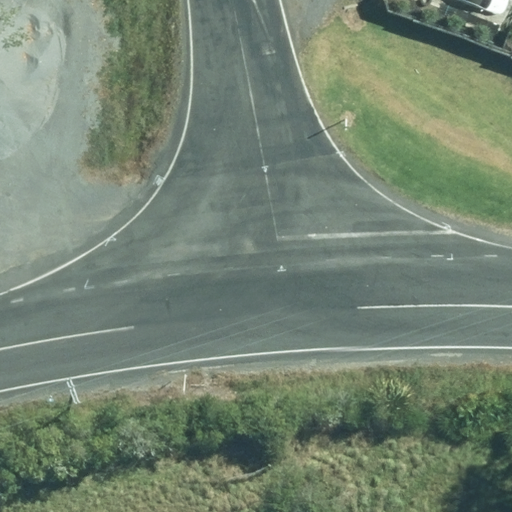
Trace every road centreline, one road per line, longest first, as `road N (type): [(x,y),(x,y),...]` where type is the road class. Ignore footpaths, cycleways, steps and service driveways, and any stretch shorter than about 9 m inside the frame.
road 1 (tertiary): [(293,306),(232,0)]
road 2 (secondary): [(0,351),(293,306)]
road 3 (secondary): [(293,306),(511,308)]
